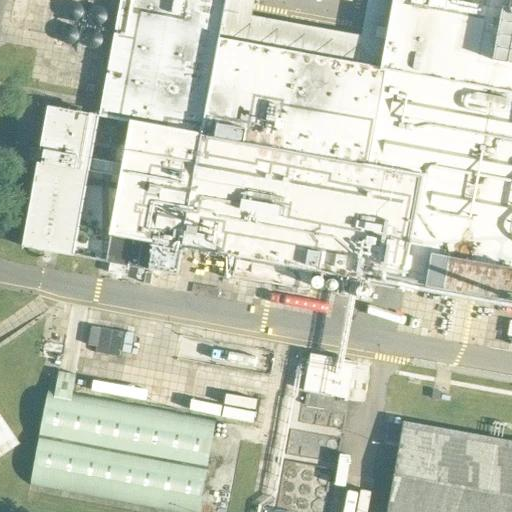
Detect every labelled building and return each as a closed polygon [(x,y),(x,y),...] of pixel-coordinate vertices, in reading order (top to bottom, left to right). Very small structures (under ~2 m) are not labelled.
[(511,0),(395,0),(382,68),(246,43),(248,34),(234,31),(236,22),(223,19),(226,0),(120,0),(100,116),(132,122),(124,164),(122,177),(107,261),(178,274),(183,246),(237,256),(233,276),(309,290),(313,270),(511,306),(511,0)] [(109,10),(68,2),(60,45),(101,53),(109,10)] [(89,171),(122,177),(124,164),(92,158),(99,115),(48,106),(23,246),(74,255),(89,171)] [(111,263),(109,272),(124,275),(126,266),(111,263)] [(146,271),(144,283),(151,284),(153,273),(146,271)] [(101,327),(97,347),(96,352),(120,356),(124,332),(101,327)] [(311,351),(304,388),(348,396),(355,359),(311,351)] [(176,511),(199,511),(217,419),(49,388),(31,485),(176,511)] [(0,456),(20,443),(0,414),(0,456)] [(511,511),(511,439),(401,422),(386,511),(511,511)]
